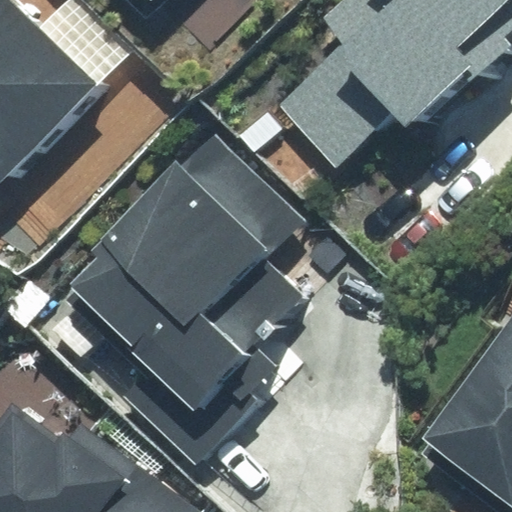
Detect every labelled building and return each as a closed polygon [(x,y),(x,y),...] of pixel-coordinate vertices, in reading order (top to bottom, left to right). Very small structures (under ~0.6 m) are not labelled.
[(128,147),(97,119),(130,83),(40,0),(0,0),(0,152),(35,185),(66,213),(128,147)] [(511,51),(511,0),(362,0),(344,21),(367,42),(303,113),(366,171),(421,110),(450,136),(511,68),(511,64),(506,59),(511,51)] [(325,220),(227,132),(131,241),(139,248),(105,287),(262,425),(282,401),(273,393),(300,361),(283,346),(326,297),(293,267),(305,254),(299,249),(325,220)] [(511,352),(449,443),(511,487),(511,352)] [(28,403),(0,442),(0,511),(212,511),(176,486),(168,498),(151,486),(158,476),(97,433),(88,445),(28,403)]
